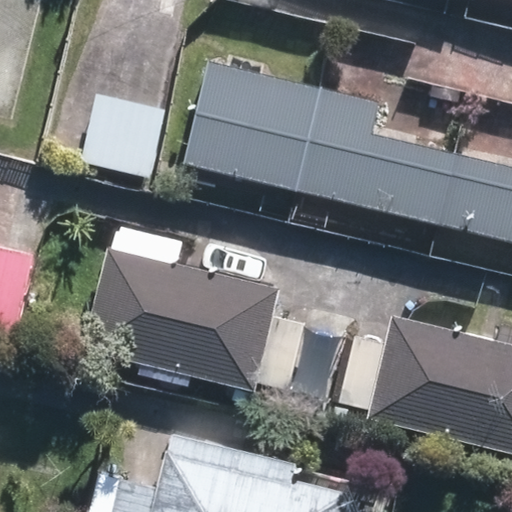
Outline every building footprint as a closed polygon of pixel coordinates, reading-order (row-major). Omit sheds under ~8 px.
[(191,158),(511,234),(511,160),(379,129),(387,97),(217,55),(191,158)] [(171,106),(104,92),(90,157),(156,171),(171,106)] [(0,326),(24,332),(41,247),(0,239),(0,326)] [(298,387),(313,320),(284,313),(291,283),(116,242),(92,348),(266,389),(268,380),(298,387)] [(511,337),(397,310),(390,341),(360,335),(346,401),(374,407),(372,418),(511,449),(511,337)] [(355,511),(361,487),(302,473),(306,458),(177,427),(164,482),(126,472),(116,511),(355,511)]
